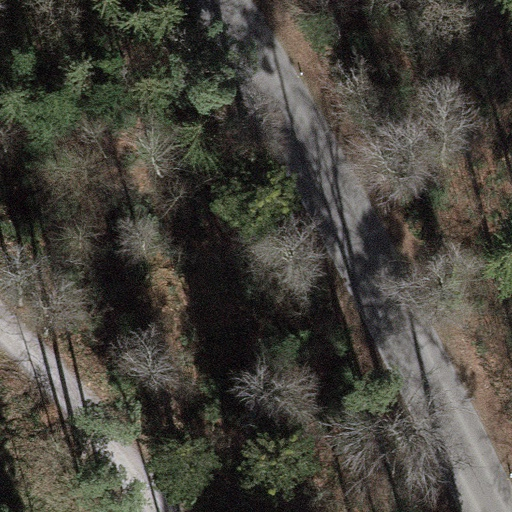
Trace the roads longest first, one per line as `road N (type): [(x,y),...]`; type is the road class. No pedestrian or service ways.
road 1 (unclassified): [(489,511),(299,135),(220,0)]
road 2 (track): [(0,336),(148,511)]
